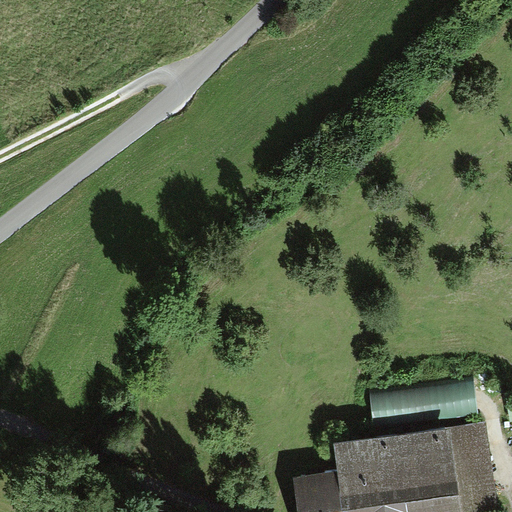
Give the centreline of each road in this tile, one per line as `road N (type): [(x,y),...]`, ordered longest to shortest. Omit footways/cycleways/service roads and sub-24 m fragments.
road 1 (residential): [(271,0),(180,88),(0,229)]
road 2 (track): [(0,156),(220,49)]
road 3 (track): [(204,511),(0,420)]
